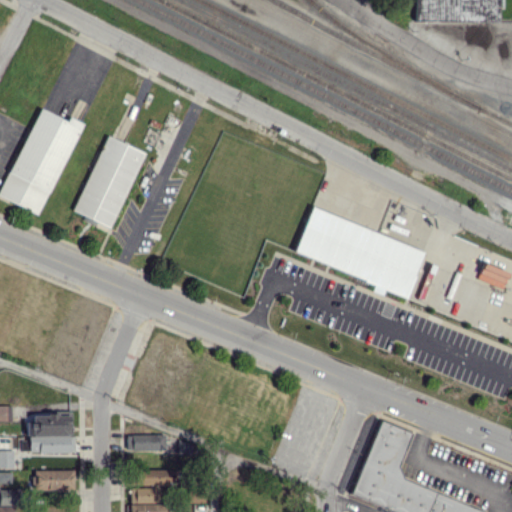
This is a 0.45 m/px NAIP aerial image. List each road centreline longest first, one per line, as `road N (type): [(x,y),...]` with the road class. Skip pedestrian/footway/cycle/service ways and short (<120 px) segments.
road 1 (tertiary): [(0,237),(511,449)]
road 2 (residential): [(511,237),(37,0)]
